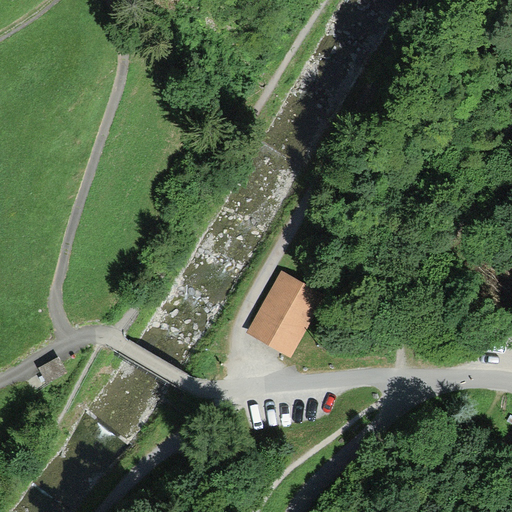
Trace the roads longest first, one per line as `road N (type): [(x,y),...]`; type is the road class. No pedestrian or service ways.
road 1 (residential): [(405,377),(190,386)]
road 2 (residential): [(294,511),(385,419),(405,377)]
